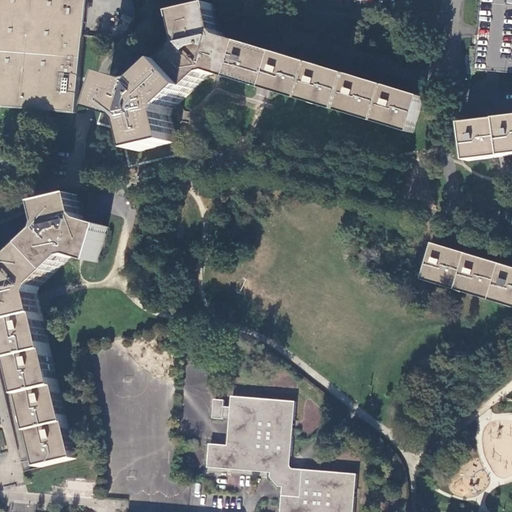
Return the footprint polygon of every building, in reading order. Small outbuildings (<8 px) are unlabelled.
[(0,0),(0,107),(78,113),(81,80),(88,0),(0,0)] [(511,0),(480,0),(475,67),(511,71),(511,0)] [(237,78),(249,43),(227,37),(223,33),(222,31),(216,5),(180,14),(186,40),(183,48),(169,62),(195,89),(210,74),(217,73),(237,78)] [(284,54),(249,43),(237,78),(265,87),(272,89),(284,54)] [(308,100),(319,65),(284,54),(272,89),(308,100)] [(177,106),(195,89),(169,62),(153,78),(148,83),(140,84),(115,77),(104,112),(131,120),(136,125),(142,151),(178,142),(172,117),(174,109),(177,106)] [(319,65),(308,100),(344,111),(355,76),(319,65)] [(379,122),(390,87),(355,76),(344,111),(379,122)] [(424,97),(390,87),(379,122),(413,132),(424,97)] [(104,112),(101,124),(125,131),(133,166),(181,154),(178,142),(142,151),(136,125),(131,120),(104,112)] [(502,157),(511,155),(511,117),(498,119),(502,157)] [(502,157),(498,119),(464,123),(468,161),(502,157)] [(29,245),(56,272),(71,258),(77,256),(80,257),(97,262),(108,227),(88,221),(83,216),(79,196),(41,204),(47,224),(44,231),(35,240),(29,245)] [(460,291),(471,255),(435,244),(424,280),(460,291)] [(42,314),(39,299),(38,295),(40,287),(56,272),(29,245),(14,260),(8,261),(0,258),(0,300),(2,303),(4,311),(7,323),(42,314)] [(498,302),(508,266),(471,255),(460,291),(498,302)] [(511,266),(508,266),(498,302),(511,305),(511,266)] [(15,360),(51,351),(42,314),(7,323),(11,342),(15,360)] [(24,396),(60,388),(51,351),(15,360),(20,380),(24,396)] [(60,388),(24,396),(28,413),(32,432),(68,423),(60,388)] [(355,511),(359,474),(297,470),(293,469),(292,467),(297,401),(232,396),(231,407),(225,406),(225,401),(215,400),(214,420),(224,421),(224,419),(231,420),(229,447),(211,445),(209,469),(272,474),(271,479),(278,488),(285,492),(282,511),(355,511)] [(68,423),(32,432),(38,453),(41,467),(77,458),(68,423)]
